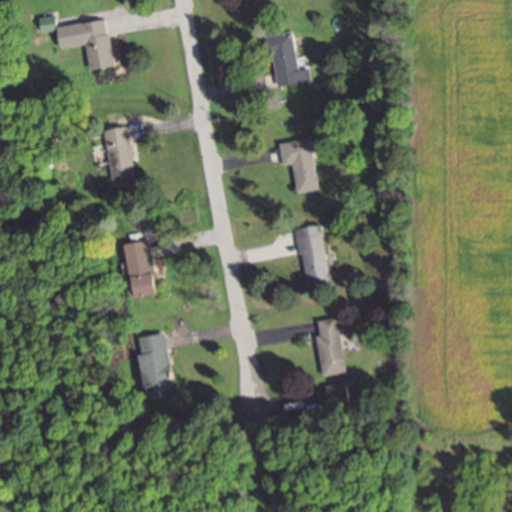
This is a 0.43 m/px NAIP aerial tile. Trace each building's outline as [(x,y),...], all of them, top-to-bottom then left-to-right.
[(83,22),(91,70),(115,66),(106,18),(83,22)] [(267,33),(269,55),(274,54),(277,85),(311,82),(308,55),(299,56),(296,31),(267,33)] [(129,125),(107,130),(117,182),(139,178),(129,125)] [(311,137),(280,142),(284,164),(294,163),(298,190),(319,187),(311,137)] [(298,228),(307,283),(331,280),(322,224),(298,228)] [(139,297),(163,293),(154,239),(130,243),(139,297)] [(347,371),(339,317),(317,320),(325,374),(347,371)] [(170,333),(143,337),(152,400),(178,396),(170,333)] [(350,400),(348,382),(329,385),(331,402),(350,400)] [(373,402),(373,388),(362,388),(362,402),(373,402)]
